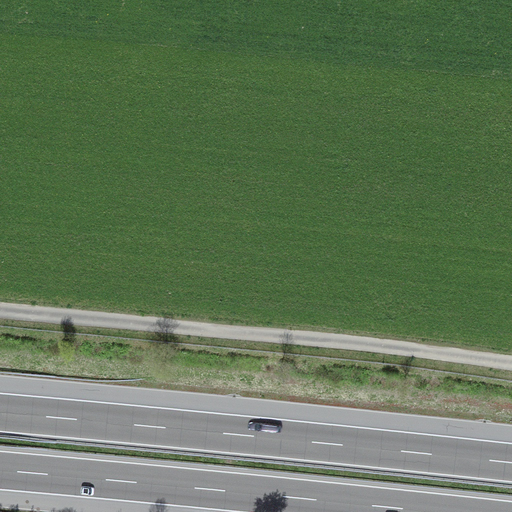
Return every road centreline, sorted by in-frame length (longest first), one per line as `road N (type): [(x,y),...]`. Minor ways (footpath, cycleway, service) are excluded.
road 1 (track): [(511,363),(0,309)]
road 2 (motorway): [(511,462),(0,412)]
road 3 (motorway): [(0,470),(434,511)]
